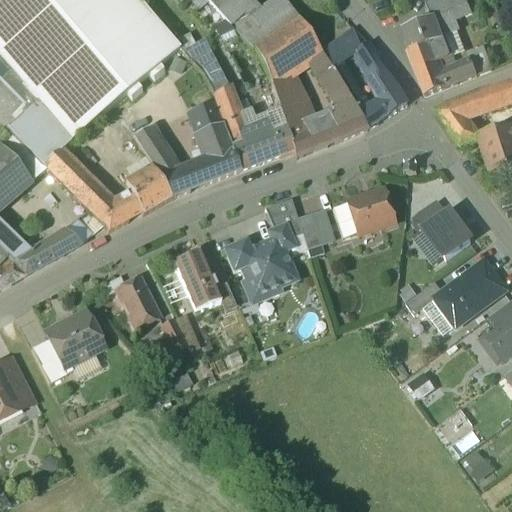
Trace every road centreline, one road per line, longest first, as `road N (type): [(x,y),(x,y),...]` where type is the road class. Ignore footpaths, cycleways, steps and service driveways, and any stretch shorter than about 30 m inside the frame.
road 1 (residential): [(423,116),(370,151),(185,214),(0,309)]
road 2 (residential): [(511,240),(423,116)]
road 3 (residential): [(423,116),(387,50),(345,0)]
